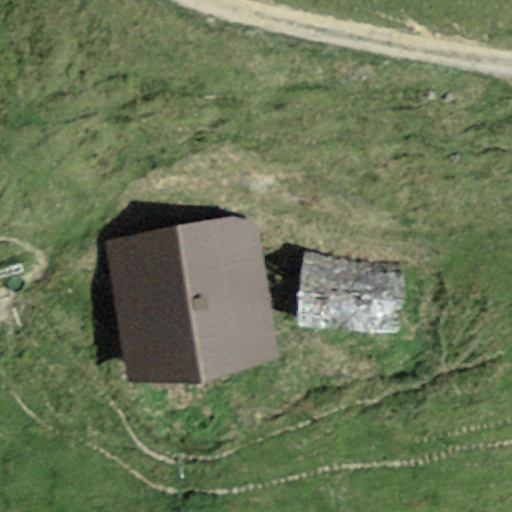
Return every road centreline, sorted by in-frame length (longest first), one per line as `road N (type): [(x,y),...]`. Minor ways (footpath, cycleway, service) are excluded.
road 1 (track): [(511,55),(382,39),(215,0)]
road 2 (track): [(312,226),(511,238)]
